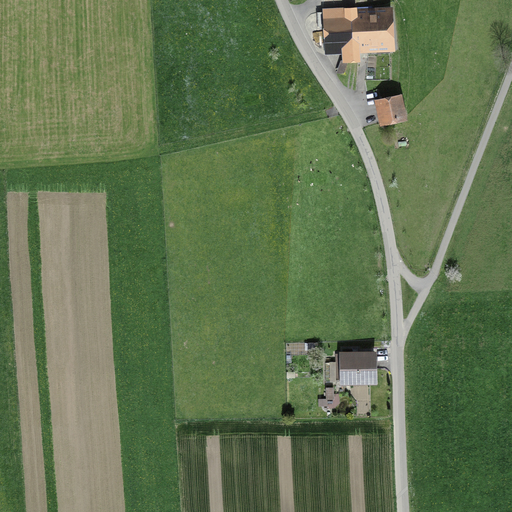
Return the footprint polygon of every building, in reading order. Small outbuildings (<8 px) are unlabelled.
[(330,57),(346,56),(347,65),(366,64),(365,55),(402,53),(400,8),(327,12),(330,57)] [(408,95),(379,101),(385,127),(413,121),(408,95)] [(383,355),(345,356),(345,388),(383,388),(383,355)] [(330,381),(339,380),(338,360),(329,360),(330,381)] [(327,396),(319,397),(320,405),(328,403),(327,396)]
